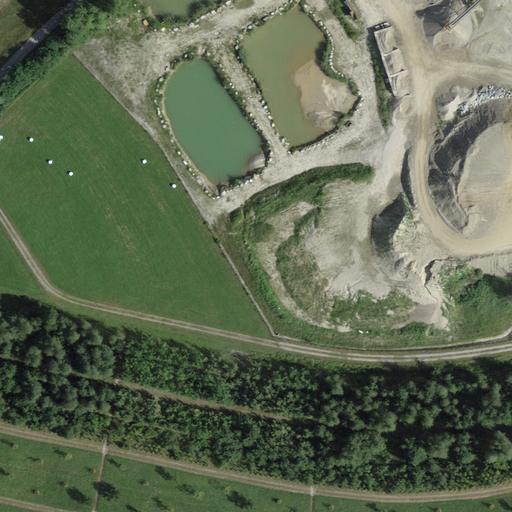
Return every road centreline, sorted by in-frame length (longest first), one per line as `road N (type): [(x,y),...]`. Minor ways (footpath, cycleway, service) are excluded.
road 1 (track): [(0,212),(42,279),(81,302),(342,356),(408,359),(511,347)]
road 2 (track): [(511,488),(424,499),(361,496),(0,427)]
